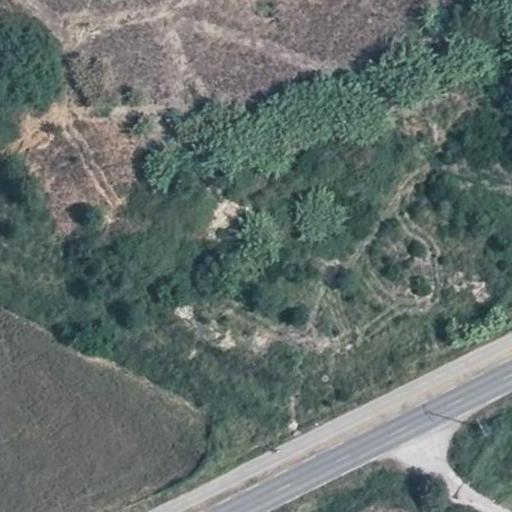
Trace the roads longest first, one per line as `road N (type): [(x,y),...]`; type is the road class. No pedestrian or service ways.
road 1 (tertiary): [(243,511),(511,378)]
road 2 (track): [(370,449),(488,511)]
